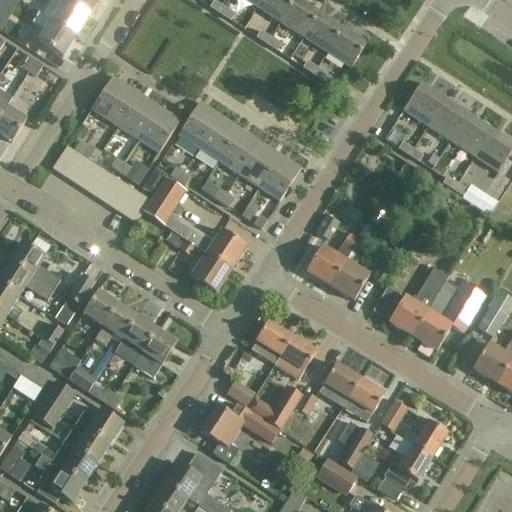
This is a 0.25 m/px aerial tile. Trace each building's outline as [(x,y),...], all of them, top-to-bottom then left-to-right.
[(60,0),(63,2),(62,2),(87,18),(98,0),(60,0)] [(241,0),(256,10),(262,0),(241,0)] [(262,0),(256,10),(279,24),(295,0),(262,0)] [(297,0),(295,0),(279,24),(303,39),(319,14),(297,0)] [(38,15),(37,16),(74,39),(87,18),(62,2),(50,22),(38,15)] [(219,16),(224,9),(213,3),(209,10),(219,16)] [(224,9),(219,16),(229,23),(234,16),(224,9)] [(326,54),(342,29),(319,14),(303,39),(326,54)] [(32,25),(43,32),(36,43),(61,59),(74,39),(37,16),(32,25)] [(366,44),(342,29),(326,54),(350,70),(366,44)] [(265,46),(270,39),(260,33),(256,40),(265,46)] [(270,39),(265,46),(276,53),(281,46),(270,39)] [(103,57),(115,64),(121,53),(108,46),(103,57)] [(16,51),(9,63),(29,75),(36,64),(16,51)] [(312,76),(316,69),(307,63),(302,70),(312,76)] [(36,64),(29,75),(35,79),(43,68),(36,64)] [(44,68),(29,95),(45,103),(60,76),(44,68)] [(316,69),(312,76),(323,83),(328,76),(316,69)] [(90,111),(107,122),(113,126),(134,93),(112,78),(90,111)] [(426,128),(445,101),(421,85),(403,113),(426,128)] [(0,117),(6,109),(12,100),(0,92),(0,117)] [(134,93),(113,126),(135,140),(156,108),(134,93)] [(426,128),(450,144),(468,116),(445,101),(426,128)] [(198,150),(220,118),(199,104),(178,137),(198,150)] [(158,155),(168,139),(179,122),(156,108),(135,140),(158,155)] [(26,121),(6,109),(0,117),(0,138),(10,145),(26,121)] [(450,144),(473,159),(491,131),(468,116),(450,144)] [(218,163),(240,131),(220,118),(198,150),(218,163)] [(218,163),(238,177),(260,144),(240,131),(218,163)] [(473,159),(497,174),(511,151),(511,144),(491,131),(473,159)] [(238,177),(258,190),(280,157),(260,144),(238,177)] [(402,144),(398,151),(407,158),(412,150),(402,144)] [(86,148),(80,157),(87,161),(91,164),(98,154),(86,147),(86,148)] [(66,148),(51,171),(52,171),(61,177),(76,154),(72,152),(67,148),(66,148)] [(412,150),(407,158),(418,165),(423,158),(412,150)] [(76,154),(61,177),(72,184),(87,161),(80,157),(76,154)] [(258,190),(262,192),(279,203),(300,171),(280,157),(258,190)] [(114,172),(120,163),(115,160),(109,169),(114,172)] [(82,191),(97,168),(91,164),(87,161),(72,184),(82,191)] [(120,163),(114,172),(124,179),(131,170),(120,163)] [(131,170),(124,179),(137,187),(147,171),(135,163),(131,170)] [(93,198),(108,175),(97,168),(82,191),(93,198)] [(176,184),(183,175),(175,169),(169,179),(176,184)] [(103,205),(118,182),(108,175),(93,198),(103,205)] [(185,189),(188,184),(191,180),(183,175),(176,184),(185,189)] [(451,192),(456,185),(446,178),(442,185),(451,192)] [(245,249),(229,238),(221,233),(213,244),(171,215),(185,193),(166,180),(143,214),(171,234),(170,234),(230,272),(245,249)] [(114,212),(129,189),(118,182),(103,205),(114,212)] [(484,202),(479,209),(491,217),(496,209),(497,210),(506,195),(493,186),(483,201),(484,202)] [(124,218),(139,195),(129,189),(114,212),(124,218)] [(220,205),(226,196),(219,191),(212,200),(220,205)] [(135,225),(142,214),(150,202),(139,195),(124,218),(135,225)] [(226,196),(220,205),(228,211),(234,201),(226,196)] [(253,226),(261,231),(266,223),(259,217),(253,226)] [(325,218),(315,235),(328,243),(338,226),(325,218)] [(423,232),(416,243),(426,249),(433,238),(423,232)] [(164,243),(189,259),(194,250),(205,256),(190,279),(215,295),(230,272),(170,234),(164,243)] [(305,274),(329,288),(358,241),(349,235),(336,256),(322,247),(305,274)] [(358,241),(329,288),(354,304),(370,277),(346,262),(351,254),(360,259),(368,246),(358,241)] [(7,265),(53,294),(60,283),(37,268),(43,259),(20,244),(7,265)] [(372,281),(385,289),(397,268),(384,260),(372,281)] [(53,294),(7,265),(0,275),(0,287),(18,299),(24,289),(46,304),(53,294)] [(388,325),(412,339),(441,292),(440,291),(448,279),(434,271),(412,306),(403,300),(388,325)] [(81,278),(70,294),(65,301),(77,309),(92,285),(81,278)] [(427,315),(412,339),(436,354),(451,329),(439,322),(458,291),(446,283),(427,315)] [(458,291),(439,322),(451,329),(462,336),(486,298),(462,284),(458,291)] [(12,307),(18,299),(0,287),(0,314),(5,318),(15,324),(22,314),(12,307)] [(491,311),(478,332),(492,340),(511,306),(511,300),(497,292),(493,299),(487,308),(491,311)] [(96,294),(86,311),(82,316),(102,329),(116,307),(96,294)] [(72,315),(77,309),(65,301),(61,308),(72,315)] [(103,348),(111,335),(121,341),(135,319),(116,307),(102,329),(93,342),(103,348)] [(121,341),(112,355),(131,367),(154,332),(135,319),(121,341)] [(249,352),(260,359),(274,367),(291,340),(266,325),(249,352)] [(43,340),(42,341),(53,348),(63,333),(52,326),(47,333),(40,328),(35,335),(43,340)] [(154,332),(131,367),(143,375),(152,380),(160,367),(174,345),(154,332)] [(472,372),(495,386),(511,358),(511,339),(502,356),(487,347),(472,372)] [(274,367),(286,375),(297,382),(314,355),(291,340),(274,367)] [(49,356),(53,348),(42,341),(37,348),(35,347),(27,358),(41,367),(48,355),(49,356)] [(6,376),(16,382),(19,378),(26,367),(5,354),(0,361),(0,365),(0,384),(0,385),(6,376)] [(511,358),(495,386),(511,396),(511,358)] [(68,365),(60,377),(67,382),(75,369),(68,365)] [(26,367),(19,378),(27,383),(41,392),(48,381),(26,367)] [(318,395),(329,402),(343,410),(360,382),(335,367),(318,395)] [(91,368),(89,378),(108,383),(110,374),(91,368)] [(75,369),(67,382),(86,394),(95,382),(75,369)] [(343,410),(354,417),(354,418),(365,425),(383,397),(360,382),(343,410)] [(42,404),(62,417),(76,396),(55,383),(42,404)] [(227,396),(247,409),(254,397),(234,385),(227,396)] [(106,391),(99,402),(100,403),(106,407),(113,395),(107,392),(106,391)] [(113,395),(106,407),(115,412),(122,401),(113,395)] [(307,419),(317,403),(305,395),(295,412),(307,419)] [(381,427),(393,435),(407,411),(395,403),(381,427)] [(62,417),(42,404),(32,419),(52,432),(62,417)] [(216,408),(199,434),(218,447),(213,455),(230,466),(237,454),(228,448),(242,428),(270,447),(278,434),(236,407),(229,417),(216,408)] [(81,415),(74,425),(107,447),(121,426),(98,412),(92,422),(81,415)] [(408,433),(403,441),(412,446),(411,447),(431,459),(446,435),(418,418),(411,429),(410,428),(408,433)] [(74,425),(62,444),(95,467),(107,447),(74,425)] [(348,450),(339,464),(350,471),(371,438),(360,431),(360,432),(349,425),(337,443),(348,450)] [(17,443),(28,450),(42,459),(47,451),(22,434),(17,443)] [(0,455),(8,442),(0,436),(0,455)] [(390,467),(383,479),(404,492),(411,480),(416,483),(431,459),(411,447),(397,438),(389,451),(396,455),(389,466),(390,467)] [(0,468),(0,471),(9,478),(23,456),(24,456),(28,450),(17,443),(0,468)] [(54,455),(49,464),(83,486),(95,467),(62,444),(54,455)] [(301,448),(296,456),(307,464),(312,456),(301,448)] [(42,459),(49,464),(54,455),(47,451),(42,459)] [(83,486),(49,464),(42,459),(41,459),(36,468),(54,480),(51,485),(45,481),(36,495),(53,507),(59,498),(70,505),(83,486)] [(315,480),(345,500),(356,482),(326,463),(315,480)] [(177,466),(164,486),(186,501),(186,500),(198,508),(203,511),(219,511),(203,501),(205,499),(193,491),(199,481),(177,466)] [(0,485),(0,499),(6,503),(12,493),(0,485)] [(178,511),(186,501),(164,486),(151,505),(161,511),(178,511)] [(298,511),(306,500),(294,492),(280,511),(298,511)] [(378,511),(376,510),(355,497),(348,508),(353,511),(378,511)] [(16,511),(43,511),(25,500),(16,511)]
